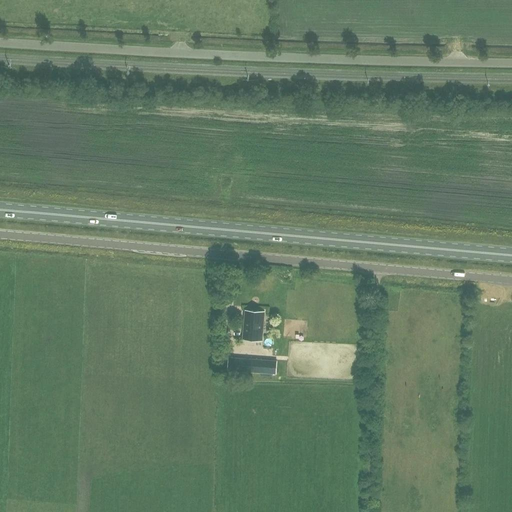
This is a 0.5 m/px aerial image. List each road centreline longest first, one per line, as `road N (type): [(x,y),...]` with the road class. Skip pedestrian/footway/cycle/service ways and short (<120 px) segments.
road 1 (primary): [(511,255),(0,209)]
road 2 (unclassified): [(511,281),(0,236)]
road 3 (unclassified): [(0,44),(511,63)]
